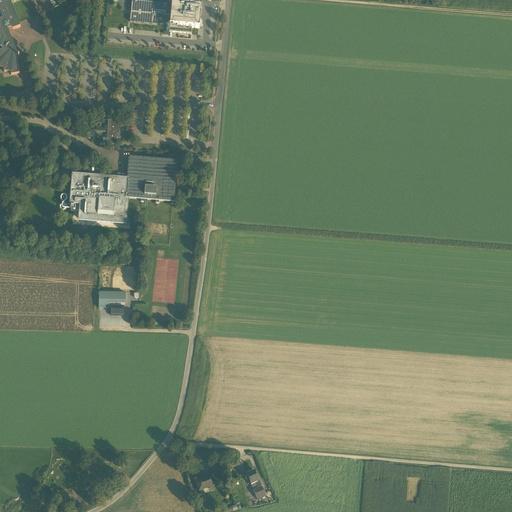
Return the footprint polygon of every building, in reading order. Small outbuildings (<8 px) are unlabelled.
[(11,74),(11,76),(19,74),(16,56),(18,55),(14,47),(8,32),(7,28),(9,27),(9,28),(13,30),(20,27),(11,4),(20,0),(0,0),(0,11),(1,14),(0,13),(0,48),(3,48),(4,51),(0,52),(0,68),(5,70),(4,73),(11,74)] [(51,7),(52,9),(61,6),(58,0),(55,0),(57,5),(51,7)] [(200,20),(201,8),(194,7),(194,2),(172,0),(172,5),(170,26),(192,28),(199,29),(200,20)] [(130,23),(170,26),(172,5),(132,1),(130,23)] [(191,34),(192,28),(170,26),(169,32),(191,34)] [(108,144),(117,145),(118,133),(118,122),(109,121),(108,133),(107,144),(108,144)] [(171,205),(174,205),(174,201),(173,201),(176,165),(130,161),(129,182),(127,199),(129,199),(141,200),(141,203),(144,203),(144,200),(156,201),(156,204),(159,204),(159,201),(171,202),(171,205)] [(73,177),(71,203),(81,204),(81,212),(80,220),(125,224),(127,205),(126,205),(126,202),(129,202),(129,199),(127,199),(129,182),(121,181),(121,176),(120,175),(118,175),(117,175),(116,181),(115,181),(116,178),(112,178),(112,180),(73,177)] [(71,211),(81,212),(81,204),(71,203),(71,211)] [(111,316),(124,316),(124,307),(122,307),(122,304),(125,304),(126,293),(99,293),(99,309),(111,309),(111,316)] [(266,496),(262,487),(259,481),(255,471),(246,475),(251,485),(256,483),(259,488),(253,491),(257,500),(266,496)] [(196,482),(199,492),(203,490),(210,488),(213,486),(216,485),(213,475),(196,482)]
